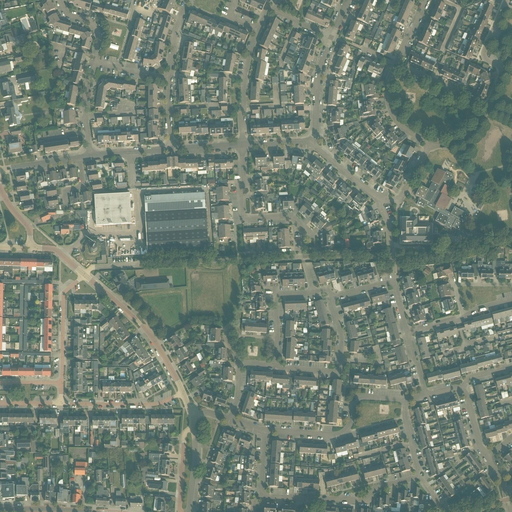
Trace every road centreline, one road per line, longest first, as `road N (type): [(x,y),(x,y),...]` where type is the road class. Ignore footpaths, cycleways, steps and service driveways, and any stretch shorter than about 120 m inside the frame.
road 1 (residential): [(406,400),(356,398),(348,427),(337,435),(264,430)]
road 2 (residential): [(261,498),(359,503),(378,487),(419,476)]
road 3 (residential): [(301,259),(301,233),(289,218),(243,217),(242,143)]
road 4 (residential): [(182,392),(137,323),(83,276)]
road 5 (residential): [(273,367),(340,369),(331,297)]
road 6 (residential): [(61,403),(158,404),(182,392)]
road 7 (residential): [(486,107),(500,72),(482,54),(506,0)]
